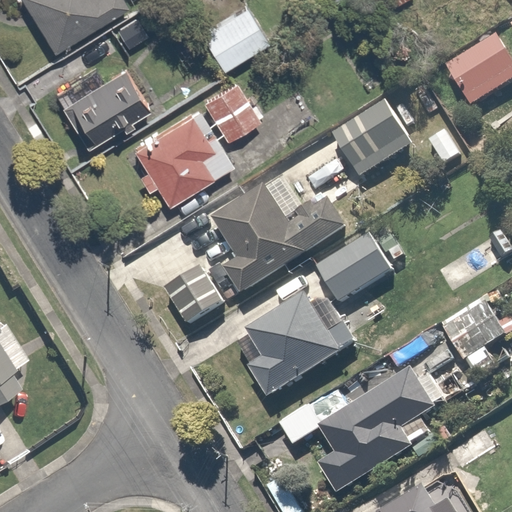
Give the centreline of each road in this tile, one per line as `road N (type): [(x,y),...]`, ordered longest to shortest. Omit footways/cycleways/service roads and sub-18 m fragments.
road 1 (residential): [(165,432),(0,159)]
road 2 (residential): [(40,511),(165,432)]
